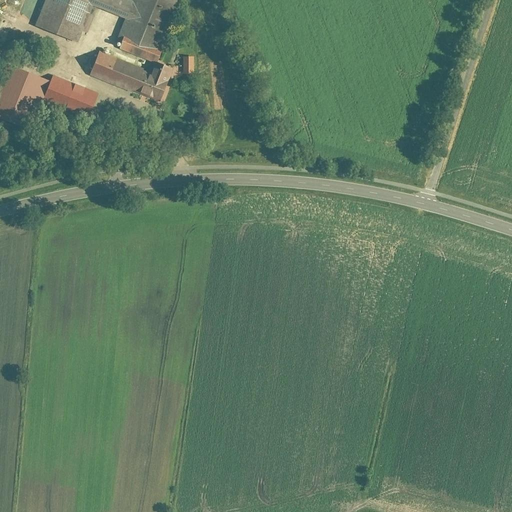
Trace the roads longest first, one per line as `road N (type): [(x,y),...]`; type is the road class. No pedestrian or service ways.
road 1 (tertiary): [(424,206),(309,185),(213,179),(52,194),(0,208)]
road 2 (residential): [(490,0),(424,206)]
road 3 (unknown): [(258,167),(251,126),(233,107),(122,78)]
